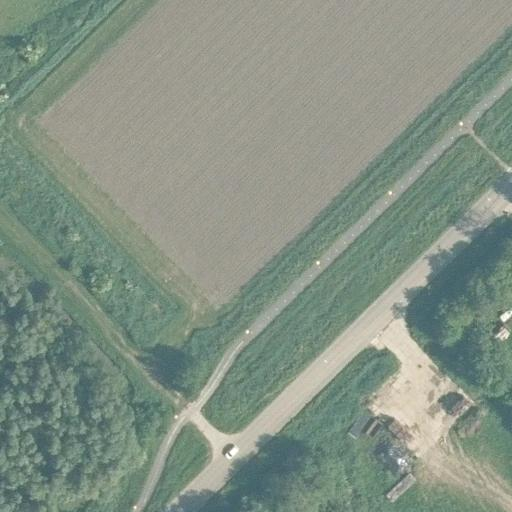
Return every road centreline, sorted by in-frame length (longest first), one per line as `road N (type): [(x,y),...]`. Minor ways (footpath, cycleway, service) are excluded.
road 1 (tertiary): [(164,511),(511,180)]
road 2 (track): [(231,446),(107,328)]
